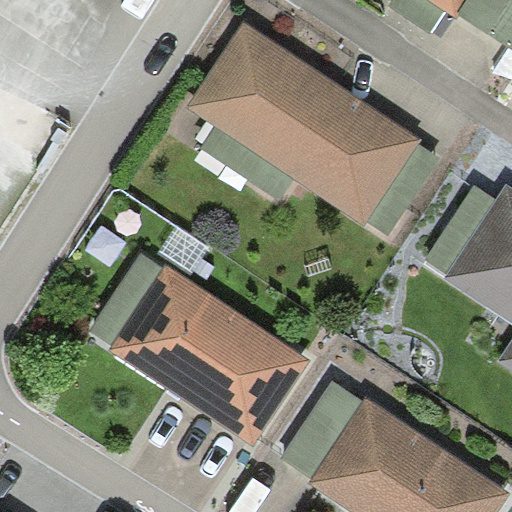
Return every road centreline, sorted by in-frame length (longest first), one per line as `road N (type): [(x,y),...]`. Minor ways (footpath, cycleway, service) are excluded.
road 1 (residential): [(185,0),(0,296)]
road 2 (residential): [(0,412),(159,511)]
